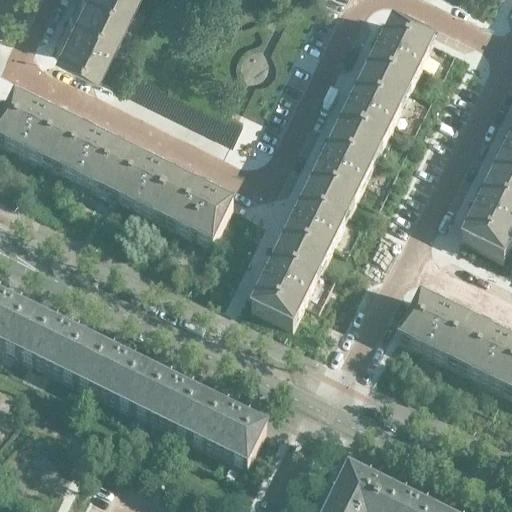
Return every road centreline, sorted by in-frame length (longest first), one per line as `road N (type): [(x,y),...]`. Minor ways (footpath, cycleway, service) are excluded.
road 1 (residential): [(366,0),(266,193),(31,78),(20,62)]
road 2 (tertiary): [(328,416),(0,254)]
road 3 (residential): [(404,262),(506,54)]
road 4 (tertiary): [(511,507),(328,416)]
road 5 (residential): [(328,416),(404,262)]
road 6 (residential): [(506,54),(395,0)]
road 7 (residential): [(511,315),(404,262)]
